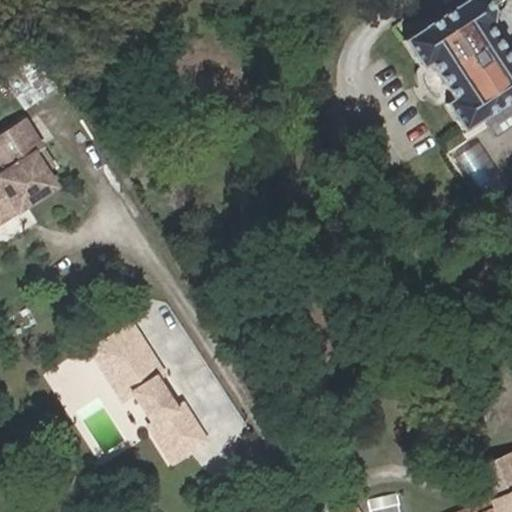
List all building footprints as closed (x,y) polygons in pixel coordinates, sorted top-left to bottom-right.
[(465,0),(402,41),(419,67),(426,62),(451,100),(445,104),(461,129),(511,96),(511,60),(508,63),(484,26),(489,23),(491,11),(481,0),(465,0)] [(46,150),(37,138),(6,159),(15,171),(0,181),(0,215),(6,225),(60,189),(37,156),(46,150)] [(128,321),(88,346),(120,398),(133,389),(137,397),(132,401),(139,411),(144,408),(151,419),(145,423),(168,459),(201,439),(178,402),(171,407),(152,377),(160,372),(128,321)] [(500,498),(492,502),(468,511),(511,511),(511,463),(507,453),(483,464),(500,498)] [(58,486),(77,492),(82,478),(63,471),(58,486)]
